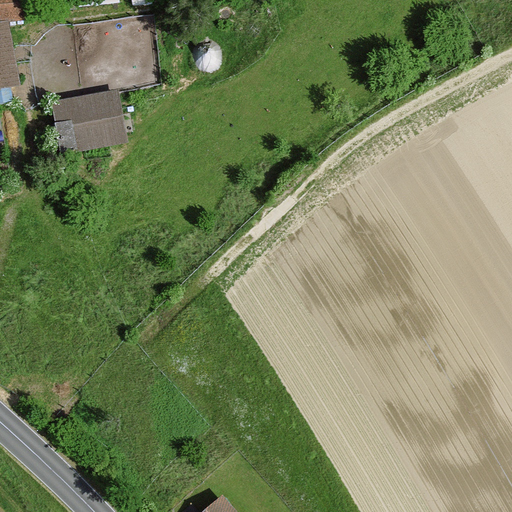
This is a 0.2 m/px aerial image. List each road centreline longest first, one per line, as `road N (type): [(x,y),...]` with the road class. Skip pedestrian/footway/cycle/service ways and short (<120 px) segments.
road 1 (track): [(511,55),(362,136),(149,333)]
road 2 (secondary): [(0,423),(94,511)]
